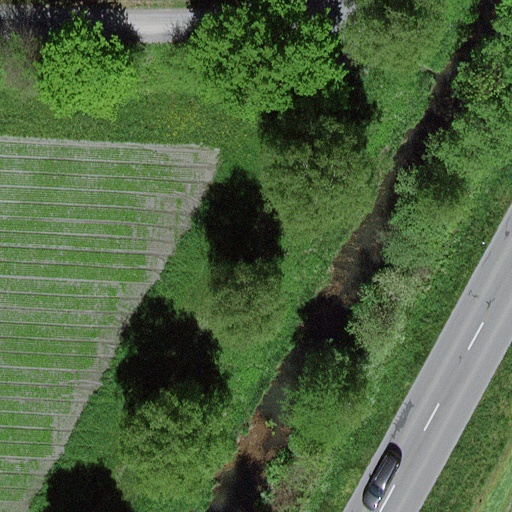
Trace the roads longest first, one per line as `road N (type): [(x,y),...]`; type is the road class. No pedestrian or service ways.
road 1 (track): [(325,0),(266,28),(0,17)]
road 2 (primary): [(382,511),(511,273)]
